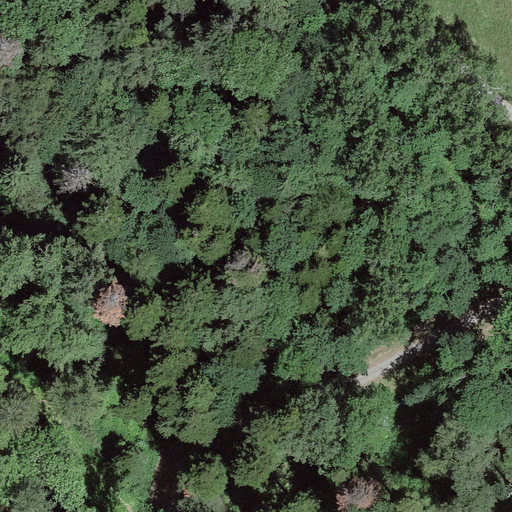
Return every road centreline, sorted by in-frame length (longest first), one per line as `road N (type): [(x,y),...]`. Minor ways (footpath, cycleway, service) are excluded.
road 1 (unclassified): [(184,511),(201,464),(511,275)]
road 2 (unclassified): [(511,129),(422,0)]
